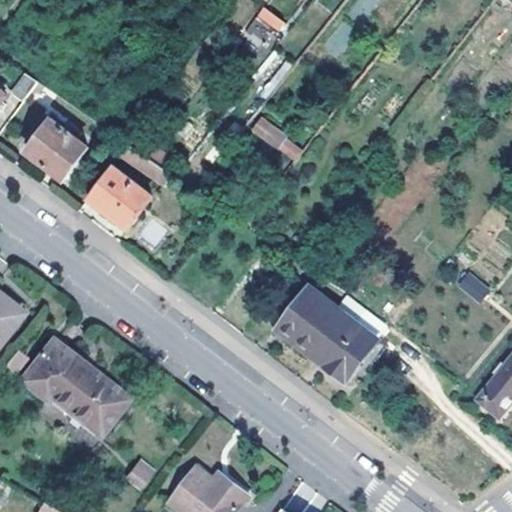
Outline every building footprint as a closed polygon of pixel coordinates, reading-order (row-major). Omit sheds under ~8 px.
[(269,65),(285,44),(264,26),(247,46),(269,65)] [(0,110),(10,97),(0,89),(0,61),(4,56),(0,52),(0,110)] [(24,97),(35,79),(23,72),(12,91),(24,97)] [(255,130),(295,158),(302,150),(273,130),(275,127),(263,120),(255,130)] [(67,182),(92,151),(56,122),(32,154),(67,182)] [(153,161),(149,158),(132,146),(125,157),(169,188),(177,178),(153,161)] [(155,198),(116,168),(92,201),(130,231),(155,198)] [(153,249),(167,230),(151,218),(137,237),(153,249)] [(468,271),(456,285),(479,303),(490,289),(468,271)] [(381,341),(310,289),(283,326),(331,362),(327,367),(349,384),(381,341)] [(0,344),(22,314),(0,296),(0,344)] [(324,370),(327,367),(331,362),(283,326),(277,336),(324,370)] [(108,386),(53,343),(21,383),(47,402),(50,398),(80,422),(100,437),(128,401),(108,386)] [(511,407),(511,362),(480,401),(502,419),(511,407)] [(136,458),(125,482),(145,491),(155,466),(136,458)] [(221,488),(215,483),(199,471),(172,507),(178,511),(242,511),(252,499),(228,480),(221,488)] [(222,474),(215,483),(221,488),(228,480),(222,474)] [(61,511),(42,502),(36,511),(61,511)]
